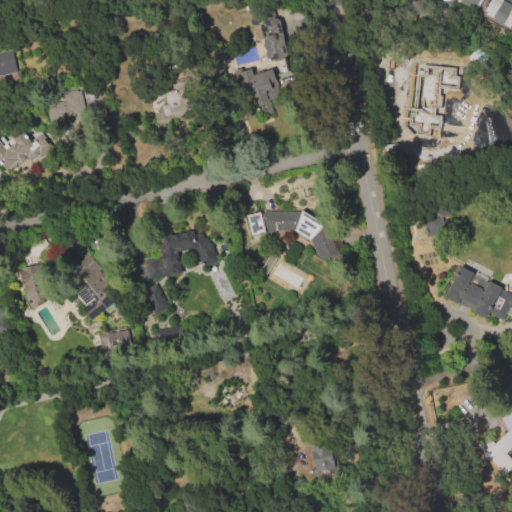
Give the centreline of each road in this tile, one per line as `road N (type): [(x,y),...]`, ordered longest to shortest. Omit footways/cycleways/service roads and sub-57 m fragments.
road 1 (residential): [(333,0),(342,93),(432,511)]
road 2 (residential): [(353,148),(23,221)]
